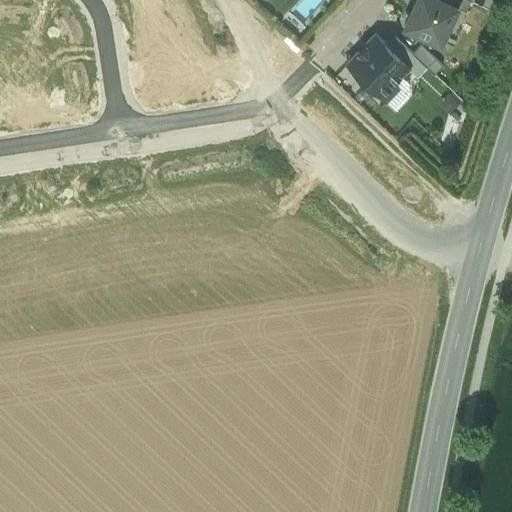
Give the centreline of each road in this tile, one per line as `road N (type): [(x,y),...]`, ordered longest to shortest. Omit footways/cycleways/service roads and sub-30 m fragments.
road 1 (track): [(505,253),(237,0)]
road 2 (primary): [(422,511),(475,263)]
road 3 (residential): [(475,263),(410,239),(280,114)]
road 4 (residential): [(280,114),(121,138)]
road 5 (residential): [(121,138),(103,18),(87,0)]
road 6 (primary): [(475,263),(511,136)]
road 7 (residential): [(121,138),(0,156)]
